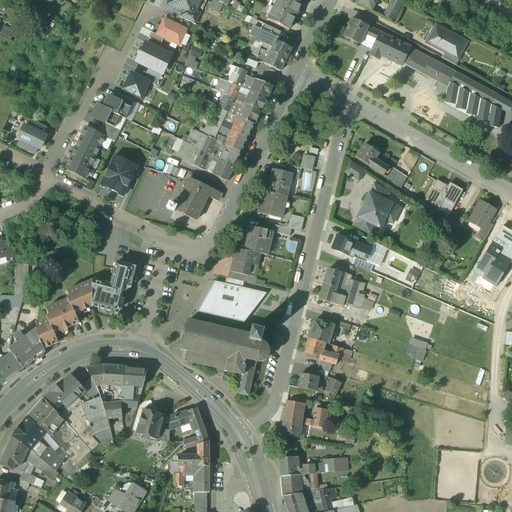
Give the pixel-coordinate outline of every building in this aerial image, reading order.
[(200,0),(169,0),(172,7),(182,12),(192,17),(195,11),(200,0)] [(223,5),(214,0),(209,9),(219,14),(223,5)] [(223,5),(242,14),(244,9),(240,7),(241,5),(231,0),(213,0),(214,0),(223,5)] [(301,4),(293,0),(276,0),(267,20),(289,30),(301,4)] [(376,0),(357,0),(356,3),(371,11),(376,0)] [(392,0),(390,5),(384,17),(392,21),(401,2),(397,0),(392,0)] [(231,12),(226,10),(223,18),(228,20),(231,12)] [(192,17),(182,12),(179,17),(195,25),(200,14),(195,11),(192,17)] [(186,30),(164,19),(156,35),(163,38),(179,46),(186,30)] [(369,27),(352,19),(344,37),(360,45),(360,44),(369,27)] [(281,33),(263,24),(261,30),(278,38),(281,33)] [(453,35),(435,25),(426,42),(444,52),(444,53),(458,61),(468,42),(453,34),(453,35)] [(261,30),(255,27),(253,28),(249,36),(252,38),(261,43),(272,48),(276,41),(276,42),(278,38),(261,30)] [(380,33),(369,27),(360,44),(371,50),(380,33)] [(156,35),(151,32),(148,38),(161,44),(163,38),(156,35)] [(411,47),(380,33),(371,50),(368,56),(379,61),(381,57),(402,66),(411,48),(411,47)] [(182,44),(186,46),(190,35),(186,34),(182,44)] [(261,43),(252,38),(248,45),(259,49),(261,43)] [(276,42),(276,41),(272,48),(271,51),(268,49),(267,52),(270,53),(285,60),(291,49),(276,42)] [(159,74),(160,73),(168,55),(168,54),(158,49),(145,44),(136,63),(149,68),(159,74)] [(160,44),(158,49),(168,54),(168,55),(171,57),(174,50),(160,44)] [(267,52),(259,49),(248,45),(247,45),(244,52),(258,57),(260,52),(265,54),(267,52)] [(455,72),(411,48),(406,58),(406,59),(425,69),(432,73),(429,78),(439,84),(447,88),(455,72)] [(285,60),(270,53),(267,52),(265,54),(269,56),(267,59),(265,57),(262,63),(264,64),(264,65),(280,72),(285,60)] [(199,57),(189,53),(185,66),(195,70),(199,57)] [(458,61),(444,53),(441,58),(455,65),(458,61)] [(425,69),(406,59),(406,58),(406,59),(414,63),(412,69),(429,78),(432,73),(425,69)] [(245,65),(256,69),(259,64),(247,59),(245,65)] [(159,74),(149,68),(146,74),(159,80),(163,74),(160,73),(159,74)] [(239,69),(232,84),(239,87),(245,76),(246,72),(239,69)] [(146,74),(143,72),(140,78),(149,82),(149,83),(156,86),(159,80),(146,74)] [(496,95),(455,72),(447,88),(446,90),(444,98),(443,103),(444,103),(446,103),(455,105),(454,109),(455,109),(457,109),(466,111),(465,115),(466,115),(468,115),(476,117),(475,120),(476,121),(476,120),(478,121),(487,123),(486,126),(487,126),(491,105),(492,102),(493,102),(496,95)] [(140,78),(131,73),(123,90),(141,99),(145,90),(149,83),(149,82),(140,78)] [(256,80),(245,76),(239,87),(251,92),(256,80)] [(273,87),(256,80),(251,92),(267,98),(273,87)] [(229,90),(226,96),(233,100),(239,87),(232,84),(232,85),(229,90)] [(447,88),(439,84),(434,92),(444,98),(446,90),(447,88)] [(267,98),(251,92),(245,105),(260,112),(267,98)] [(115,100),(131,108),(134,103),(118,94),(115,100)] [(491,105),(487,126),(498,128),(501,111),(501,110),(502,107),(510,111),(511,107),(511,103),(496,95),(493,102),(492,102),(491,105)] [(233,100),(226,96),(220,109),(227,113),(231,104),(233,100)] [(108,97),(102,108),(125,120),(131,108),(115,100),(108,97)] [(245,105),(233,100),(231,104),(242,109),(245,105)] [(260,112),(245,105),(242,109),(238,118),(254,126),(260,112)] [(104,123),(115,129),(120,117),(97,106),(91,117),(104,123)] [(220,109),(215,107),(209,121),(213,123),(220,109)] [(227,113),(220,109),(213,123),(221,127),(226,116),(227,113)] [(238,118),(227,113),(226,116),(237,121),(238,118)] [(254,126),(238,118),(237,121),(232,132),(247,139),(254,126)] [(47,128),(30,120),(27,127),(43,135),(47,128)] [(209,121),(202,135),(207,137),(213,123),(209,121)] [(102,130),(117,138),(120,131),(115,129),(104,123),(101,129),(102,130)] [(221,127),(213,123),(207,137),(208,137),(214,140),(216,135),(218,131),(221,127)] [(27,127),(24,126),(18,139),(40,149),(46,136),(43,135),(27,127)] [(232,132),(221,127),(218,131),(229,136),(232,132)] [(105,138),(85,128),(80,139),(100,148),(105,138)] [(102,130),(99,135),(115,143),(117,138),(102,130)] [(202,135),(192,130),(186,143),(189,145),(202,151),(208,137),(207,137),(202,135)] [(247,139),(232,132),(229,136),(227,141),(225,146),(226,146),(241,153),(247,139)] [(227,141),(216,135),(214,140),(215,141),(225,146),(227,141)] [(208,137),(202,151),(209,154),(212,147),(215,141),(214,140),(208,137)] [(100,148),(80,139),(76,149),(95,158),(100,148)] [(186,143),(183,142),(177,153),(184,156),(189,145),(186,143)] [(369,147),(364,144),(356,157),(370,167),(370,166),(374,160),(378,153),(377,152),(369,147)] [(202,151),(189,145),(184,156),(196,162),(202,151)] [(241,153),(226,146),(223,153),(220,159),(234,166),(241,153)] [(223,153),(212,147),(209,154),(220,159),(223,153)] [(95,158),(76,149),(71,159),(90,168),(95,158)] [(209,154),(202,151),(196,162),(194,167),(202,170),(203,167),(207,159),(207,158),(209,154)] [(220,159),(209,154),(207,158),(207,159),(218,164),(220,159)] [(314,158),(303,156),(301,168),(311,171),(314,158)] [(119,160),(114,158),(101,184),(106,186),(106,188),(118,194),(119,193),(124,195),(137,169),(132,166),(133,165),(120,159),(119,160)] [(90,168),(71,159),(66,169),(85,178),(90,168)] [(220,159),(218,164),(212,175),(227,182),(234,166),(220,159)] [(374,160),(370,166),(383,175),(387,168),(374,160)] [(365,171),(350,161),(343,172),(358,182),(365,171)] [(167,164),(164,172),(177,176),(179,168),(167,164)] [(301,168),(287,165),(285,174),(290,175),(290,179),(298,181),(301,168)] [(390,170),(386,177),(391,180),(397,171),(391,167),(390,170)] [(285,174),(273,171),(268,193),(286,197),(290,179),(290,175),(285,174)] [(211,190),(189,179),(175,207),(169,204),(167,210),(173,213),(174,211),(196,221),(207,197),(211,190)] [(447,186),(436,180),(424,200),(438,208),(443,200),(453,206),(462,190),(449,182),(447,186)] [(373,183),(353,226),(365,232),(367,228),(371,230),(373,225),(379,228),(386,213),(391,215),(392,213),(393,213),(395,211),(394,210),(395,207),(384,202),(387,197),(382,195),(385,191),(373,183)] [(221,194),(211,190),(207,197),(218,202),(221,194)] [(268,193),(263,191),(258,214),(280,219),(286,197),(268,193)] [(494,209),(480,202),(469,222),(480,228),(483,230),(486,223),(494,209)] [(463,220),(449,212),(443,221),(457,230),(463,220)] [(304,219),(291,216),(288,229),(292,230),(301,232),(304,219)] [(486,223),(483,230),(480,228),(475,237),(483,241),(491,226),(486,223)] [(288,229),(268,224),(266,231),(272,233),(290,237),(292,230),(288,229)] [(266,231),(247,227),(242,250),(259,254),(267,256),(272,233),(266,231)] [(511,233),(509,232),(502,243),(511,249),(511,233)] [(359,245),(337,236),(332,249),(354,258),(366,262),(366,261),(371,249),(359,245)] [(373,243),(362,237),(359,245),(371,249),(373,243)] [(511,249),(502,243),(494,238),(476,268),(485,273),(483,277),(495,285),(509,261),(506,259),(511,249)] [(1,243),(0,243),(5,257),(6,260),(12,258),(6,241),(1,243)] [(371,249),(366,261),(373,264),(379,267),(386,250),(373,243),(371,249)] [(242,250),(236,249),(231,272),(230,273),(244,276),(247,277),(249,266),(256,268),(259,254),(242,250)] [(366,262),(354,258),(352,264),(370,272),(373,264),(366,261),(366,262)] [(131,288),(136,267),(117,262),(110,286),(92,281),(92,307),(113,313),(120,309),(124,292),(131,288)] [(27,265),(15,264),(14,297),(23,297),(26,296),(27,265)] [(418,272),(412,269),(409,276),(407,280),(412,283),(418,272)] [(340,273),(329,270),(324,285),(337,289),(338,286),(339,283),(338,282),(340,273)] [(244,276),(230,273),(231,272),(229,271),(227,278),(243,282),(244,276)] [(244,276),(243,282),(264,287),(265,281),(244,276)] [(243,282),(227,278),(226,284),(242,288),(243,282)] [(47,319),(41,321),(42,323),(36,325),(36,329),(37,336),(43,349),(52,346),(51,343),(57,340),(54,334),(73,326),(72,323),(78,321),(75,314),(92,307),(92,281),(66,292),(68,297),(66,298),(67,300),(45,309),(48,316),(46,317),(47,319)] [(357,283),(350,281),(347,292),(346,293),(354,295),(357,283)] [(215,282),(197,313),(243,324),(266,293),(242,288),(226,284),(215,282)] [(354,295),(353,296),(364,300),(367,293),(364,292),(365,285),(357,283),(354,295)] [(337,289),(324,285),(319,300),(331,304),(334,295),(335,295),(336,292),(337,289)] [(339,293),(336,292),(335,295),(334,295),(331,304),(342,308),(343,304),(346,293),(347,292),(340,290),(339,293)] [(354,295),(346,293),(343,304),(350,306),(351,304),(353,296),(354,295)] [(14,297),(0,296),(0,306),(20,308),(23,297),(14,297)] [(353,296),(351,304),(369,310),(371,303),(364,300),(353,296)] [(401,313),(390,310),(388,317),(398,320),(401,313)] [(251,336),(187,321),(187,325),(185,325),(180,345),(182,346),(181,350),(186,351),(184,361),(185,362),(185,361),(196,364),(196,365),(198,365),(198,364),(207,366),(206,367),(208,368),(208,367),(215,368),(215,369),(216,369),(216,373),(224,375),(224,372),(238,375),(236,385),(239,385),(238,394),(247,396),(251,381),(255,381),(256,373),(253,373),(256,362),(259,362),(263,361),(266,359),(268,355),(268,351),(267,347),(264,344),(260,343),(263,332),(252,330),(251,336)] [(320,323),(314,321),(312,328),(310,332),(309,338),(324,343),(328,344),(331,333),(333,326),(326,324),(326,323),(321,322),(320,323)] [(24,338),(20,333),(13,338),(17,344),(8,350),(11,354),(22,369),(44,353),(43,349),(37,336),(36,329),(24,338)] [(324,343),(309,338),(304,353),(309,354),(308,356),(315,358),(316,356),(320,357),(322,351),(324,343)] [(415,347),(426,350),(428,344),(410,338),(408,345),(415,347)] [(351,351),(334,346),(332,353),(338,355),(337,359),(342,360),(344,359),(348,360),(351,351)] [(426,350),(415,347),(412,359),(424,362),(427,351),(426,350)] [(331,354),(322,351),(320,357),(319,360),(331,364),(335,365),(337,359),(338,355),(332,353),(331,354)] [(11,354),(0,361),(0,383),(1,385),(22,369),(11,354)] [(331,364),(319,360),(317,369),(328,372),(331,364)] [(123,368),(104,367),(86,368),(95,382),(96,387),(105,386),(122,387),(123,368)] [(147,369),(123,368),(122,387),(121,396),(121,397),(129,397),(130,389),(128,389),(128,387),(143,388),(147,369)] [(317,376),(300,374),(298,387),(298,388),(301,389),(315,391),(317,376)] [(71,378),(67,381),(67,380),(63,383),(62,381),(43,399),(63,421),(70,414),(76,409),(73,406),(76,403),(75,402),(85,393),(71,378)] [(340,383),(331,379),(324,395),(333,399),(340,383)] [(298,387),(288,386),(287,394),(288,394),(293,395),(301,389),(298,388),(298,387)] [(315,391),(301,389),(293,395),(288,394),(288,395),(309,398),(309,397),(315,391)] [(510,401),(511,399),(511,393),(508,390),(503,396),(510,401)] [(100,397),(94,400),(94,399),(93,399),(93,400),(89,402),(88,401),(87,403),(87,404),(81,405),(93,435),(110,428),(108,420),(106,412),(103,404),(100,397)] [(129,397),(121,397),(121,403),(120,407),(136,408),(139,398),(129,397)] [(63,421),(43,399),(27,418),(44,432),(44,431),(50,438),(63,422),(63,421)] [(303,404),(286,401),(283,421),(300,424),(301,418),(303,404)] [(116,403),(103,404),(106,412),(108,420),(121,419),(120,407),(121,403),(116,403)] [(203,428),(198,412),(194,409),(175,416),(179,426),(191,422),(194,431),(203,428)] [(326,411),(315,409),(314,421),(313,426),(324,428),(324,423),(326,411)] [(151,411),(150,412),(143,410),(139,425),(137,425),(136,428),(138,428),(136,434),(143,436),(143,438),(146,438),(148,437),(157,440),(160,429),(164,416),(156,414),(157,413),(151,411)] [(333,413),(326,411),(324,423),(331,424),(333,422),(334,415),(333,413)] [(98,445),(70,414),(63,421),(63,422),(91,452),(98,445)] [(175,416),(169,418),(168,430),(175,428),(179,426),(175,416)] [(44,432),(27,418),(12,436),(28,450),(46,465),(48,462),(51,459),(44,453),(40,453),(32,446),(41,436),(44,432)] [(300,424),(283,421),(280,436),(297,438),(300,424)] [(63,422),(50,438),(59,449),(75,466),(88,454),(91,452),(63,422)] [(175,428),(168,430),(168,431),(167,443),(167,444),(174,444),(175,428)] [(109,429),(99,433),(100,438),(111,435),(109,429)] [(168,431),(160,429),(157,440),(167,443),(168,431)] [(205,434),(183,442),(184,445),(185,449),(197,446),(199,445),(208,442),(205,434)] [(100,438),(102,444),(112,441),(112,440),(111,435),(100,438)] [(28,450),(12,436),(2,459),(15,464),(20,467),(25,458),(28,450)] [(102,444),(101,444),(103,449),(114,446),(112,441),(102,444)] [(197,457),(177,457),(177,466),(177,467),(208,466),(208,442),(199,445),(197,446),(197,457)] [(46,465),(28,450),(25,458),(32,464),(42,472),(47,466),(46,465)] [(88,454),(75,466),(79,470),(93,459),(88,454)] [(32,464),(25,458),(20,467),(24,468),(22,473),(29,476),(32,468),(31,468),(32,464)] [(294,458),(280,459),(281,477),(295,476),(295,471),(294,458)] [(15,464),(2,459),(0,463),(0,466),(12,471),(13,469),(15,464)] [(20,467),(15,464),(13,469),(22,473),(24,468),(20,467)] [(50,468),(47,466),(42,472),(42,473),(53,483),(59,475),(50,468)] [(208,466),(177,467),(177,474),(183,474),(193,474),(194,493),(195,493),(206,493),(208,493),(208,466)] [(304,470),(295,471),(295,476),(299,475),(308,475),(316,474),(315,467),(303,467),(304,470)] [(29,476),(22,473),(19,480),(29,484),(33,486),(36,479),(29,476)] [(183,487),(183,474),(177,474),(174,474),(174,475),(175,487),(183,487)] [(316,474),(308,475),(309,490),(317,490),(316,474)] [(295,476),(281,477),(283,497),(300,494),(299,475),(295,476)] [(13,484),(5,483),(6,481),(1,479),(0,481),(0,499),(7,501),(9,489),(12,490),(13,484)] [(29,484),(19,480),(16,485),(26,490),(29,484)] [(132,511),(145,492),(135,486),(127,498),(122,495),(115,506),(123,511),(122,511),(123,511),(132,511)] [(334,489),(318,491),(321,500),(329,499),(336,498),(335,496),(334,489)] [(122,495),(114,490),(107,501),(115,506),(122,495)] [(206,511),(206,493),(195,493),(194,511),(206,511)] [(81,511),(85,506),(66,494),(61,502),(68,507),(68,508),(65,511),(81,511)] [(300,494),(283,497),(288,511),(306,511),(303,502),(300,494)] [(352,498),(335,502),(337,510),(355,506),(352,498)] [(7,501),(0,499),(0,511),(13,511),(15,503),(7,501)] [(321,504),(310,507),(308,501),(303,502),(306,511),(330,511),(332,511),(329,502),(321,504)]
